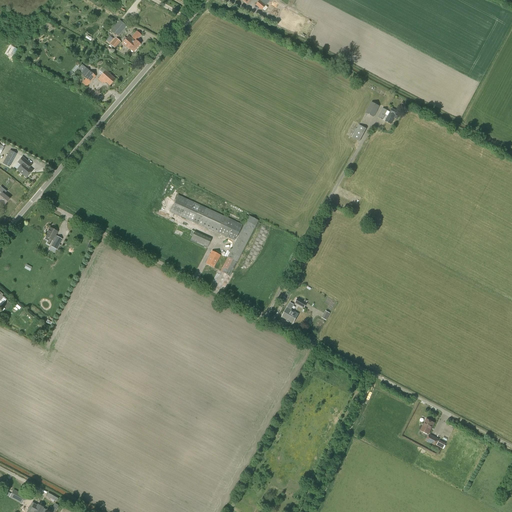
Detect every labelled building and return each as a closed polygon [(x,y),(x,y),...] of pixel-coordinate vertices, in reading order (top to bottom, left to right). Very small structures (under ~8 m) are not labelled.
[(261,10),(270,0),(259,0),(255,5),(261,10)] [(118,36),(126,26),(119,20),(111,30),(118,36)] [(138,39),(141,35),(136,31),(131,37),(133,38),(132,39),(128,36),(121,44),(129,50),(129,49),(133,52),(140,44),(138,43),(140,40),(138,39)] [(115,48),(120,42),(116,38),(110,44),(115,48)] [(91,82),(96,76),(82,64),(77,70),(91,82)] [(110,86),(115,79),(105,71),(100,77),(110,86)] [(374,117),(379,106),(371,102),(365,113),(374,117)] [(390,112),(387,111),(387,110),(382,108),(378,117),(383,120),(385,115),(388,116),(385,121),(391,124),(394,118),(396,119),(398,116),(396,115),(397,112),(392,109),(390,112)] [(362,137),(355,133),(352,138),(357,140),(359,141),(362,137)] [(9,167),(16,154),(10,150),(2,163),(9,167)] [(26,178),(32,171),(29,168),(31,165),(22,157),(18,162),(21,165),(17,170),(26,178)] [(0,200),(4,204),(9,199),(4,195),(6,191),(0,186),(0,192),(0,193),(0,200)] [(235,221),(224,216),(177,195),(170,211),(217,233),(235,241),(242,225),(235,221)] [(230,276),(258,221),(249,216),(232,249),(230,248),(229,251),(230,252),(220,272),(230,276)] [(185,231),(182,237),(186,239),(190,229),(179,225),(178,229),(185,231)] [(50,246),(53,240),(57,232),(50,228),(45,236),(49,238),(46,244),(50,246)] [(207,248),(211,239),(194,231),(190,240),(207,248)] [(56,249),(62,239),(56,236),(51,246),(56,249)] [(217,261),(220,255),(211,251),(208,258),(209,258),(206,264),(213,268),(217,261)] [(302,300),(303,298),(300,297),(299,299),(297,298),(295,303),(304,308),(307,303),(302,300)] [(293,324),(298,314),(287,308),(282,317),(293,324)] [(328,319),(331,312),(326,310),(323,317),(328,319)] [(428,434),(434,423),(427,419),(421,430),(428,434)] [(435,446),(439,439),(429,434),(426,441),(435,446)] [(26,496),(13,489),(11,494),(9,493),(7,496),(9,497),(22,504),(26,496)] [(30,506),(26,511),(44,511),(46,509),(43,508),(37,505),(37,504),(35,503),(33,508),(30,506)]
